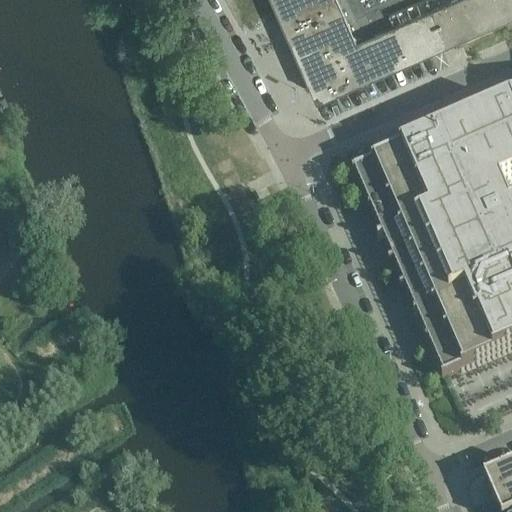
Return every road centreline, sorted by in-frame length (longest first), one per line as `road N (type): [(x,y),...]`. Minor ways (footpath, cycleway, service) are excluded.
road 1 (residential): [(420,467),(279,153)]
road 2 (residential): [(511,56),(279,153)]
road 3 (residential): [(279,153),(191,0)]
